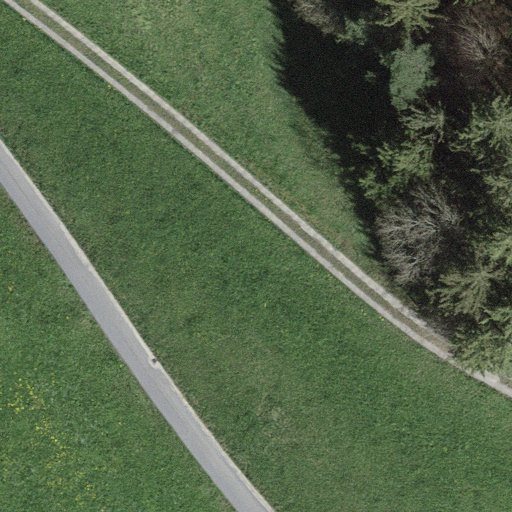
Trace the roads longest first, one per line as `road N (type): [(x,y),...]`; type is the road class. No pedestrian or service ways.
road 1 (track): [(511,390),(386,310),(300,228),(23,0)]
road 2 (unclassified): [(0,161),(255,511)]
